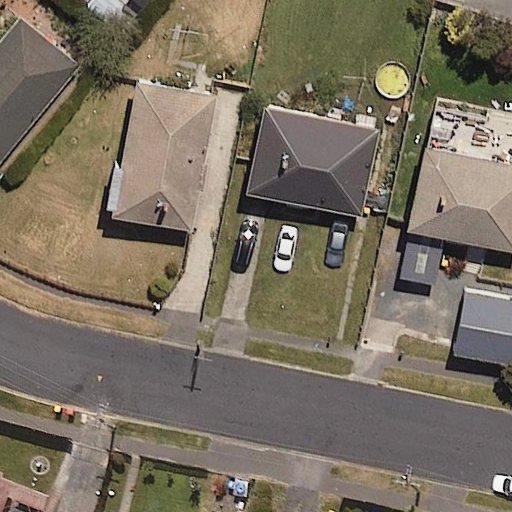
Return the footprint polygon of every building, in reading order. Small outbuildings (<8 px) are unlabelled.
[(0,155),(76,65),(18,16),(0,37),(0,155)] [(215,84),(137,71),(114,209),(192,222),(215,84)] [(379,123),(262,98),(243,185),(360,210),(379,123)] [(511,125),(500,125),(497,155),(511,156),(511,125)] [(511,158),(424,141),(408,222),(511,242),(511,158)] [(444,241),(404,232),(395,273),(435,282),(444,241)] [(511,295),(467,286),(454,350),(511,361),(511,295)]
